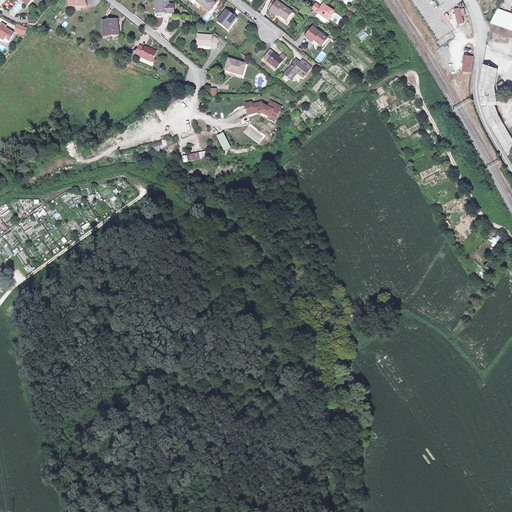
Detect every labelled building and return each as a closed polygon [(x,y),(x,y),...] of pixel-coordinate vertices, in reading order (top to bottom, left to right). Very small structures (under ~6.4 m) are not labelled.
[(67,0),(68,4),(68,10),(68,11),(79,11),(79,9),(84,9),(84,0),(67,0)] [(191,0),(195,3),(208,13),(214,4),(208,0),(191,0)] [(270,11),(276,3),(273,1),(268,9),(270,11)] [(276,3),(270,11),(269,13),(275,18),(276,15),(286,22),(291,14),(276,3)] [(171,9),(168,9),(167,5),(156,5),(157,18),(171,17),(171,9)] [(320,10),(315,6),(311,11),(316,15),(320,10)] [(320,10),(316,15),(325,22),(332,14),(322,7),(320,10)] [(459,9),(454,10),(457,25),(463,23),(461,16),(464,15),(463,9),(459,10),(459,9)] [(511,14),(496,9),(491,24),(511,30),(511,14)] [(236,22),(225,13),(217,24),(228,33),(236,22)] [(323,25),(325,22),(316,15),(314,18),(323,25)] [(0,24),(0,36),(3,38),(8,41),(13,33),(4,28),(5,26),(1,24),(0,24)] [(20,33),(22,27),(16,25),(14,31),(20,33)] [(116,35),(117,35),(116,25),(103,25),(103,31),(105,31),(106,39),(117,39),(116,35)] [(360,33),(371,41),(375,34),(364,27),(360,33)] [(320,48),(326,40),(311,30),(305,40),(312,45),(313,43),(320,48)] [(210,47),(211,47),(217,48),(217,38),(214,38),(212,38),(212,36),(197,34),(197,44),(210,46),(210,47)] [(156,55),(145,50),(144,52),(139,49),(136,56),(141,59),(140,60),(151,65),(156,55)] [(268,52),(262,60),(276,71),(282,63),(278,60),(268,52)] [(472,58),(463,57),(462,64),(463,64),(462,68),(471,69),(472,58)] [(234,75),(242,77),(245,67),(229,62),(225,73),(234,76),(234,75)] [(300,62),(298,65),(308,73),(310,70),(300,62)] [(308,73),(298,65),(295,63),(284,77),(291,83),(297,76),(303,80),(309,73),(308,73)] [(483,107),(486,117),(509,157),(511,154),(511,140),(496,110),(492,111),(488,88),(491,89),(494,68),(483,66),(480,87),(483,107)] [(501,91),(503,89),(505,88),(505,84),(502,83),(501,80),(495,84),(498,90),(500,89),(501,91)] [(178,96),(160,110),(164,114),(177,104),(178,104),(182,101),(178,96)] [(268,118),(274,121),(280,109),(268,103),(266,108),(260,105),(251,107),(250,104),(243,106),(245,114),(251,113),(251,116),(257,115),(267,120),(268,118)] [(313,121),(318,117),(307,107),(303,111),(313,121)] [(146,117),(139,119),(141,125),(148,124),(146,117)] [(161,147),(166,147),(166,141),(149,142),(149,150),(161,149),(161,147)] [(204,159),(203,151),(181,156),(183,163),(204,159)] [(66,204),(69,208),(74,204),(71,200),(66,204)] [(38,217),(46,213),(43,208),(36,213),(38,217)] [(491,255),(488,260),(494,264),(496,259),(491,255)] [(494,264),(488,260),(484,268),(490,271),(494,264)]
